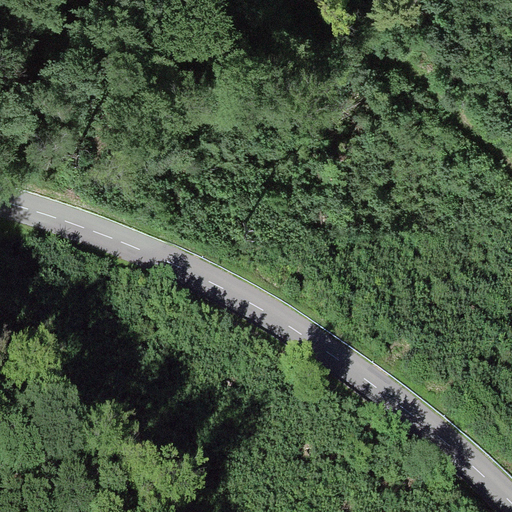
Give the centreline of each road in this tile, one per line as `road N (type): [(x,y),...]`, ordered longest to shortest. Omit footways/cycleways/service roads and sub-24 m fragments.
road 1 (tertiary): [(0,202),(159,257),(368,377),(511,490)]
road 2 (track): [(115,511),(0,425)]
